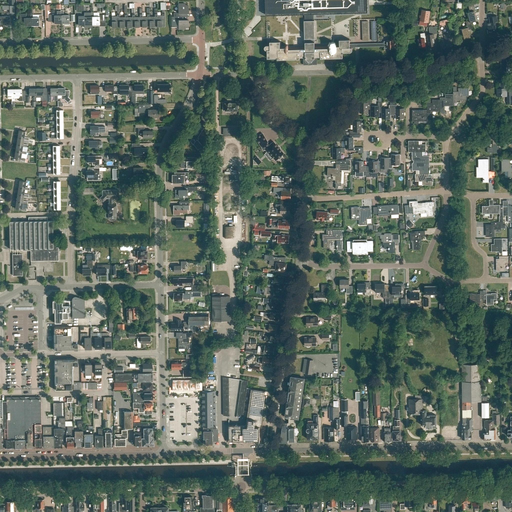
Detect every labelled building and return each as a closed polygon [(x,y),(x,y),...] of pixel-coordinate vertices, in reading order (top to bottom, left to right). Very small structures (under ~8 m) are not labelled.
[(265,0),(266,15),(304,14),(305,21),(314,20),(313,14),(367,12),(367,0),(265,0)] [(187,13),(188,13),(188,5),(185,5),(185,4),(178,4),(178,13),(174,13),(174,17),(179,17),(187,16),(187,13)] [(47,11),(49,11),(49,5),(41,5),(41,9),(44,9),(44,17),(47,17),(47,11)] [(467,12),(469,21),(465,22),(467,28),(461,29),(464,39),(470,38),(468,30),(472,29),(470,23),(476,21),(474,14),(475,13),(473,5),(468,6),(469,12),(467,12)] [(4,10),(2,10),(1,10),(1,16),(2,16),(2,24),(10,24),(10,16),(4,16),(4,10)] [(62,15),(62,24),(64,24),(64,26),(69,25),(69,15),(63,15),(63,10),(60,10),(61,15),(62,15)] [(422,10),(420,21),(428,22),(430,11),(422,10)] [(117,11),(117,16),(112,16),(112,28),(120,27),(119,17),(119,11),(117,11)] [(92,16),(91,16),(91,12),(84,13),(84,16),(78,16),(78,23),(78,25),(92,25),(92,16)] [(94,12),(91,12),(91,16),(92,16),(92,25),(100,24),(100,21),(103,21),(103,15),(99,15),(99,16),(94,16),(94,12)] [(39,15),(39,18),(33,18),(33,13),(31,13),(31,18),(32,18),(32,26),(39,26),(39,21),(42,21),(42,15),(39,15)] [(26,15),(21,15),(21,24),(24,24),(24,26),(32,26),(32,18),(31,18),(26,18),(26,15)] [(54,15),(48,15),(48,22),(54,22),(54,24),(62,24),(62,15),(61,15),(54,15)] [(179,17),(179,20),(178,20),(178,29),(185,29),(185,28),(188,28),(188,20),(187,20),(187,16),(179,17)] [(497,16),(489,17),(490,22),(488,23),(489,30),(488,30),(488,34),(497,32),(495,22),(498,21),(497,16)] [(303,57),(303,65),(317,64),(317,57),(320,57),(320,58),(343,58),(342,52),(348,52),(351,52),(351,51),(352,51),(352,50),(352,49),(352,48),(353,48),(355,48),(355,44),(350,44),(349,39),(348,39),(340,39),(340,40),(339,40),(339,46),(335,46),(334,46),(334,45),(333,44),(332,44),(332,45),(331,46),(315,47),(314,20),(305,21),(303,21),(304,47),(288,47),(288,46),(288,45),(287,45),(286,45),(285,47),(280,48),(280,41),(278,41),(271,41),(271,42),(269,42),(270,44),(269,45),(266,45),(265,46),(264,47),(264,48),(264,49),(265,49),(265,50),(266,50),(266,57),(267,57),(267,58),(277,58),(277,60),(300,59),(299,57),(303,57)] [(452,43),(454,43),(452,33),(453,33),(453,29),(451,22),(445,24),(448,34),(444,35),(446,45),(448,45),(448,46),(453,45),(452,43)] [(387,41),(384,41),(384,43),(384,46),(385,46),(385,48),(390,48),(390,49),(391,48),(394,48),(393,40),(393,39),(392,38),(391,39),(391,40),(387,40),(387,41)] [(501,66),(501,71),(499,71),(499,75),(501,75),(501,76),(506,76),(506,77),(511,76),(511,69),(511,70),(511,59),(511,55),(507,55),(507,59),(502,59),(502,66),(501,66)] [(500,80),(500,88),(496,89),(496,97),(506,96),(507,104),(511,103),(511,85),(506,85),(506,79),(500,80)] [(131,91),(131,87),(128,87),(128,85),(123,85),(123,84),(119,85),(119,91),(127,91),(127,96),(131,96),(131,91)] [(102,95),(102,87),(99,87),(99,85),(90,86),(90,94),(99,94),(99,95),(102,95)] [(102,87),(102,95),(106,95),(106,91),(113,91),(113,85),(104,85),(104,87),(102,87)] [(135,96),(134,94),(144,94),(144,90),(143,90),(143,85),(134,85),(134,87),(131,87),(131,91),(131,96),(135,96)] [(453,91),(453,94),(453,102),(458,102),(457,99),(466,99),(466,96),(469,96),(469,87),(458,88),(458,91),(453,91)] [(58,88),(51,88),(51,94),(47,94),(47,98),(47,102),(51,102),(51,95),(55,95),(55,101),(58,101),(58,95),(58,93),(58,88)] [(58,93),(58,95),(61,95),(61,99),(63,100),(64,99),(68,103),(71,100),(68,97),(69,96),(69,93),(70,92),(70,91),(69,90),(65,90),(65,88),(58,88),(58,93)] [(15,89),(15,96),(19,96),(19,101),(22,101),(26,101),(25,91),(22,91),(22,89),(15,89)] [(47,98),(47,94),(44,94),(43,89),(36,89),(36,95),(40,95),(41,101),(47,101),(47,102),(47,98)] [(453,106),(453,102),(453,94),(445,94),(445,97),(440,97),(440,100),(440,108),(440,111),(440,112),(443,112),(443,113),(446,113),(446,111),(445,111),(444,106),(453,106)] [(371,99),(367,99),(367,103),(359,103),(359,113),(368,113),(368,107),(371,107),(371,106),(371,99)] [(440,108),(440,100),(432,100),(432,103),(427,103),(427,110),(427,114),(427,120),(433,120),(433,111),(440,111),(440,108)] [(226,104),(226,105),(223,105),(223,110),(226,110),(226,112),(230,112),(230,110),(238,110),(238,103),(237,103),(237,102),(233,102),(233,103),(232,103),(231,103),(231,102),(230,102),(229,103),(229,104),(226,104)] [(371,106),(371,107),(371,116),(379,116),(379,111),(382,111),(382,108),(382,102),(378,103),(378,106),(371,106)] [(148,117),(158,117),(158,110),(150,110),(150,104),(138,105),(138,108),(134,108),(135,116),(139,116),(139,112),(148,112),(148,124),(148,117)] [(393,105),(389,105),(389,108),(382,108),(382,111),(382,119),(390,119),(390,113),(393,113),(393,105)] [(393,105),(393,113),(396,113),(396,119),(404,119),(404,108),(396,108),(396,105),(393,105)] [(427,121),(427,120),(427,114),(427,110),(412,110),(412,122),(414,122),(414,124),(419,124),(419,121),(427,121)] [(198,137),(204,127),(207,122),(202,118),(198,124),(190,136),(189,137),(192,139),(190,141),(193,145),(194,144),(198,149),(202,146),(198,140),(199,138),(198,137)] [(353,121),(353,131),(350,131),(350,134),(358,134),(358,132),(361,131),(361,121),(353,121)] [(90,126),(90,132),(90,135),(95,135),(95,132),(105,132),(105,126),(90,126)] [(144,128),(138,128),(138,133),(143,133),(143,138),(152,137),(152,131),(144,131),(144,128)] [(17,138),(24,139),(24,140),(28,140),(29,138),(24,137),(25,131),(19,130),(17,138)] [(494,131),(489,131),(489,140),(492,140),(493,147),(487,147),(487,153),(499,153),(498,133),(494,133),(494,131)] [(263,134),(256,138),(261,146),(262,145),(268,152),(273,158),(276,160),(278,158),(279,159),(282,156),(281,155),(284,153),(274,142),(269,146),(266,143),(268,142),(263,134)] [(345,148),(347,148),(353,148),(353,138),(358,138),(358,134),(350,134),(350,137),(345,137),(345,148)] [(23,144),(24,140),(24,139),(17,138),(16,144),(23,146),(22,146),(27,147),(27,145),(23,144)] [(419,141),(408,141),(408,145),(408,147),(408,153),(412,153),(422,152),(426,152),(425,144),(419,145),(419,141)] [(15,152),(21,153),(21,154),(26,154),(26,152),(22,151),(22,146),(23,146),(16,144),(15,152)] [(134,151),(134,156),(138,156),(138,155),(147,155),(147,148),(140,148),(140,144),(132,144),(132,151),(134,151)] [(345,148),(341,148),(332,148),(333,158),(341,158),(341,152),(345,152),(345,148)] [(20,159),(20,160),(25,161),(25,158),(21,158),(21,154),(21,153),(15,152),(14,158),(20,159)] [(412,156),(412,158),(412,160),(418,160),(418,163),(424,163),(429,163),(429,156),(422,156),(422,152),(412,153),(412,156)] [(389,160),(389,166),(389,169),(393,169),(393,165),(400,165),(400,155),(392,155),(392,160),(389,160)] [(87,156),(87,162),(92,162),(92,165),(99,165),(99,159),(102,159),(102,156),(98,156),(87,156)] [(181,161),(181,168),(197,168),(197,157),(187,157),(187,161),(181,161)] [(389,166),(389,160),(389,158),(380,158),(380,164),(378,164),(378,172),(381,172),(381,169),(389,169),(389,166)] [(482,159),(483,168),(480,168),(480,171),(483,171),(483,183),(489,182),(488,159),(482,159)] [(511,163),(510,164),(510,159),(501,159),(501,172),(508,171),(508,178),(511,177),(511,163)] [(350,170),(351,165),(350,164),(350,160),(336,161),(336,164),(336,168),(328,168),(328,167),(327,176),(328,176),(336,176),(335,183),(336,183),(335,189),(337,189),(338,188),(338,186),(341,186),(341,183),(342,183),(341,183),(342,170),(350,170)] [(364,161),(355,161),(355,172),(363,172),(363,176),(366,176),(367,168),(364,168),(364,161)] [(367,168),(366,176),(370,176),(370,172),(378,172),(378,164),(378,161),(369,161),(369,168),(367,168)] [(429,166),(429,163),(424,163),(418,163),(412,163),(412,171),(419,171),(419,174),(429,174),(429,170),(430,170),(430,168),(429,168),(429,166)] [(94,168),(94,171),(86,171),(86,177),(87,177),(87,181),(99,181),(99,180),(97,180),(97,175),(99,175),(99,168),(94,168)] [(130,171),(130,176),(142,176),(142,174),(142,168),(133,168),(133,170),(130,171)] [(171,178),(171,184),(173,184),(173,183),(176,183),(180,183),(184,183),(184,179),(188,179),(188,172),(175,172),(175,174),(172,175),(172,178),(171,178)] [(431,174),(429,174),(419,174),(415,174),(415,182),(422,182),(422,185),(432,185),(432,181),(432,179),(431,179),(431,174)] [(272,176),(271,181),(278,181),(282,181),(282,183),(291,184),(292,176),(283,175),(283,177),(278,177),(278,176),(272,176)] [(19,181),(18,188),(24,189),(24,190),(29,191),(29,188),(24,187),(25,182),(19,181)] [(185,190),(175,190),(175,198),(183,198),(183,195),(188,195),(188,192),(192,192),(192,191),(198,191),(198,186),(185,187),(185,190)] [(282,198),(282,199),(285,199),(285,198),(291,199),(291,194),(290,194),(290,192),(282,191),(283,188),(274,187),(274,193),(278,194),(278,198),(282,198)] [(17,195),(23,196),(23,197),(28,197),(28,195),(23,194),(24,190),(24,189),(18,188),(17,195)] [(109,203),(108,203),(108,213),(105,213),(105,217),(108,217),(108,218),(110,218),(110,219),(111,220),(112,220),(114,220),(115,219),(115,218),(116,217),(116,203),(113,203),(113,198),(118,198),(118,190),(102,190),(102,195),(100,198),(103,201),(105,199),(109,199),(109,203)] [(16,202),(22,203),(22,204),(27,204),(27,202),(22,201),(23,197),(23,196),(17,195),(16,202)] [(188,209),(190,209),(189,201),(179,202),(179,205),(173,205),(173,215),(180,215),(180,213),(188,213),(188,209)] [(425,202),(425,203),(418,203),(417,201),(409,201),(409,207),(412,207),(413,215),(418,215),(418,213),(427,212),(427,216),(433,216),(432,202),(425,202)] [(15,209),(21,210),(21,211),(26,211),(26,209),(21,208),(22,204),(22,203),(16,202),(15,209)] [(290,206),(284,206),(284,205),(276,205),(276,209),(277,209),(277,213),(290,213),(290,206)] [(388,206),(378,207),(378,216),(398,214),(398,205),(388,206)] [(489,218),(492,218),(492,214),(500,213),(500,217),(499,217),(499,222),(503,222),(503,206),(500,206),(500,205),(489,205),(489,206),(482,206),(482,213),(489,213),(489,218)] [(367,219),(371,219),(371,214),(368,215),(368,212),(362,212),(362,208),(360,208),(360,207),(351,208),(352,216),(359,216),(360,225),(367,225),(367,219)] [(317,211),(316,220),(329,220),(329,216),(327,216),(327,212),(317,211)] [(28,222),(10,222),(10,247),(22,247),(22,249),(31,249),(31,261),(58,261),(58,243),(52,243),(52,222),(47,222),(47,217),(28,217),(28,222)] [(185,227),(185,223),(193,223),(192,217),(186,217),(186,220),(176,221),(176,227),(185,227)] [(279,225),(279,228),(289,228),(290,221),(278,221),(278,219),(269,218),(268,224),(279,225)] [(501,229),(501,228),(505,228),(505,225),(503,225),(503,222),(499,222),(491,222),(491,225),(489,225),(489,227),(486,227),(486,236),(494,236),(494,230),(501,229)] [(333,235),(323,235),(323,241),(324,241),(324,249),(330,248),(330,244),(329,244),(329,240),(337,240),(337,250),(343,250),(343,242),(340,242),(340,236),(342,236),(342,230),(333,230),(333,235)] [(415,233),(410,233),(411,242),(412,242),(413,250),(420,249),(419,246),(421,246),(421,240),(423,240),(423,236),(425,236),(424,231),(415,231),(415,233)] [(395,253),(395,243),(399,243),(399,235),(391,235),(391,234),(384,234),(384,235),(380,235),(380,237),(380,239),(381,239),(382,241),(382,242),(383,242),(383,243),(383,245),(384,245),(384,248),(384,249),(388,249),(388,253),(395,253)] [(273,235),(273,239),(278,239),(277,243),(282,243),(284,243),(289,243),(289,235),(278,235),(273,235)] [(494,239),(494,244),(491,244),(491,252),(499,252),(499,253),(502,253),(502,239),(494,239)] [(353,241),(347,241),(347,252),(352,252),(352,255),(360,255),(360,240),(353,240),(353,241)] [(367,241),(367,240),(360,240),(360,255),(367,255),(367,252),(373,252),(373,241),(367,241)] [(137,250),(133,250),(133,254),(137,254),(137,259),(139,259),(142,259),(141,259),(147,258),(147,257),(147,255),(146,249),(141,249),(141,251),(138,251),(137,251),(137,250)] [(22,254),(13,255),(13,276),(23,275),(22,254)] [(504,271),(504,263),(508,263),(508,256),(506,256),(499,256),(499,262),(497,262),(497,271),(504,271)] [(270,260),(269,265),(276,266),(276,270),(285,271),(286,264),(285,264),(286,257),(279,258),(273,257),(272,261),(270,260)] [(87,269),(82,269),(82,275),(90,275),(90,269),(93,269),(92,260),(87,260),(87,269)] [(185,265),(186,265),(186,262),(181,262),(181,266),(174,266),(174,272),(181,272),(181,269),(185,269),(185,265)] [(43,263),(43,272),(53,271),(52,263),(43,263)] [(97,269),(96,269),(96,275),(99,275),(99,276),(106,276),(106,268),(110,268),(110,264),(97,265),(97,269)] [(274,280),(273,284),(283,286),(284,278),(275,277),(275,274),(267,273),(266,276),(272,277),(272,280),(274,280)] [(349,280),(340,280),(341,287),(347,287),(347,293),(353,293),(352,286),(349,286),(349,280)] [(366,284),(357,284),(357,292),(365,292),(365,295),(371,295),(371,289),(366,289),(366,284)] [(385,284),(375,284),(375,289),(375,293),(382,293),(383,299),(388,299),(388,291),(385,291),(385,284)] [(388,291),(388,299),(394,299),(394,295),(401,295),(401,289),(404,289),(404,284),(395,284),(395,286),(392,286),(392,291),(388,291)] [(326,296),(329,296),(329,285),(321,285),(321,293),(314,293),(314,301),(326,301),(326,296)] [(437,286),(425,287),(425,296),(427,296),(427,294),(437,294),(437,286)] [(268,289),(267,293),(273,294),(273,297),(281,298),(282,291),(277,291),(277,290),(274,290),(268,289)] [(191,296),(201,296),(201,291),(199,291),(192,291),(185,291),(185,293),(183,293),(183,294),(174,294),(174,297),(174,300),(174,301),(179,301),(183,301),(183,299),(191,299),(191,296)] [(410,295),(406,295),(406,304),(410,304),(410,303),(414,303),(414,300),(419,300),(419,293),(413,293),(413,291),(410,291),(410,295)] [(481,305),(480,299),(483,299),(483,291),(480,291),(480,294),(475,294),(470,294),(470,300),(473,300),(473,305),(481,305)] [(497,293),(491,294),(487,294),(487,291),(483,291),(483,299),(487,299),(487,305),(494,305),(494,300),(497,300),(497,293)] [(72,299),(72,301),(69,301),(69,300),(57,301),(56,301),(55,301),(55,302),(54,302),(54,303),(53,303),(53,304),(53,305),(52,305),(52,309),(56,309),(56,311),(54,313),(55,323),(61,323),(61,319),(68,319),(68,312),(70,312),(70,310),(72,310),(72,318),(85,318),(84,299),(76,296),(75,296),(74,296),(73,297),(72,297),(72,298),(72,299)] [(213,321),(230,321),(230,296),(212,296),(213,321)] [(271,299),(264,298),(263,303),(267,303),(266,305),(271,306),(271,309),(280,310),(281,306),(280,305),(280,303),(275,303),(275,302),(272,301),(272,302),(271,302),(271,299)] [(135,308),(130,308),(130,309),(126,309),(127,324),(130,324),(130,318),(135,318),(135,308)] [(270,317),(269,319),(278,321),(279,314),(270,313),(264,313),(264,316),(270,317)] [(189,326),(209,325),(209,315),(189,316),(189,322),(183,322),(183,323),(181,323),(181,320),(176,320),(177,323),(172,324),(172,330),(183,330),(183,327),(189,327),(189,326)] [(318,317),(306,317),(306,326),(318,326),(318,317)] [(269,328),(268,331),(276,332),(276,331),(277,331),(277,329),(277,326),(265,324),(265,327),(269,328)] [(71,350),(77,350),(77,344),(72,344),(72,327),(54,327),(54,335),(55,335),(55,342),(54,342),(54,350),(66,350),(66,349),(71,349),(71,350)] [(87,333),(80,334),(80,341),(84,340),(84,348),(91,348),(91,340),(90,338),(87,338),(87,333)] [(90,338),(91,340),(94,340),(94,348),(101,348),(101,340),(100,340),(100,337),(97,338),(97,333),(93,333),(90,333),(90,338)] [(100,340),(101,340),(104,340),(104,348),(111,348),(111,337),(107,337),(107,333),(100,333),(100,337),(100,340)] [(185,338),(178,338),(178,349),(189,349),(189,337),(192,337),(192,333),(185,333),(185,338)] [(264,340),(267,341),(267,342),(275,343),(276,338),(273,337),(274,336),(268,335),(268,336),(265,336),(264,340)] [(150,337),(137,337),(137,338),(138,338),(138,341),(137,342),(137,346),(138,347),(145,347),(145,343),(150,343),(150,341),(151,341),(151,338),(150,338),(150,337)] [(310,346),(316,346),(316,337),(305,337),(305,346),(307,346),(307,347),(309,347),(310,346)] [(262,345),(261,350),(260,352),(264,353),(269,354),(269,353),(273,354),(273,353),(274,353),(274,351),(273,350),(274,347),(268,346),(265,345),(265,346),(262,345)] [(272,362),(272,358),(259,356),(258,363),(271,365),(272,365),(272,362)] [(470,409),(470,401),(481,401),(481,381),(480,381),(480,358),(462,359),(462,382),(462,423),(462,439),(467,439),(467,438),(471,438),(471,431),(472,431),(472,409),(470,409)] [(66,360),(54,360),(54,364),(55,364),(55,375),(54,375),(54,390),(81,390),(81,383),(73,383),(73,365),(77,365),(77,359),(71,359),(71,360),(66,361),(66,360)] [(311,374),(313,360),(304,359),(302,373),(311,374)] [(91,370),(91,367),(91,364),(85,364),(85,367),(81,367),(81,371),(85,371),(85,375),(91,375),(91,370)] [(91,367),(91,370),(95,370),(95,375),(101,374),(101,364),(95,364),(95,367),(91,367)] [(152,373),(131,373),(115,373),(115,381),(131,381),(152,381),(152,373)] [(291,376),(285,416),(298,418),(304,378),(291,376)] [(248,381),(242,380),(237,416),(243,417),(248,381)] [(259,441),(259,421),(262,421),(262,422),(263,422),(267,391),(251,389),(253,389),(247,426),(235,427),(235,425),(229,425),(229,441),(230,441),(259,441)] [(147,400),(152,399),(152,398),(153,398),(153,396),(152,396),(152,393),(133,393),(133,402),(133,408),(138,408),(138,412),(144,412),(144,413),(144,414),(145,414),(147,414),(151,414),(152,414),(152,413),(152,410),(152,407),(152,403),(139,403),(138,402),(144,402),(143,400),(144,400),(147,400)] [(304,398),(303,408),(310,405),(311,399),(304,398)] [(41,447),(41,428),(41,424),(40,399),(25,399),(6,400),(6,402),(2,402),(3,429),(4,429),(5,448),(14,448),(32,448),(32,424),(34,424),(34,432),(37,432),(37,438),(34,438),(35,448),(41,447)] [(422,410),(422,399),(409,399),(409,414),(421,414),(421,425),(426,425),(426,427),(432,427),(432,428),(436,427),(436,415),(428,415),(426,415),(426,410),(422,410)] [(489,402),(481,402),(481,417),(489,417),(489,402)] [(339,419),(339,410),(339,407),(333,407),(329,407),(330,419),(334,419),(334,428),(335,428),(335,429),(336,430),(338,430),(339,429),(339,428),(340,428),(340,419),(339,419)] [(486,434),(483,434),(483,439),(483,440),(494,440),(496,439),(495,428),(494,428),(494,424),(499,423),(499,414),(499,411),(492,411),(492,414),(492,420),(486,420),(486,434)] [(132,412),(123,412),(123,428),(132,428),(132,412)] [(313,420),(308,420),(308,424),(308,427),(307,428),(306,429),(306,430),(307,431),(308,432),(308,438),(310,440),(311,440),(312,440),(313,438),(318,438),(318,415),(314,415),(314,423),(313,423),(313,420)] [(61,428),(53,428),(54,447),(62,447),(62,442),(62,434),(63,434),(63,428),(65,428),(65,417),(59,418),(59,422),(60,422),(61,428)] [(298,419),(289,419),(289,423),(283,422),(280,442),(288,443),(288,441),(295,441),(295,428),(298,428),(298,419)] [(76,447),(83,447),(82,421),(77,421),(77,427),(79,427),(79,431),(74,431),(75,442),(76,442),(76,447)] [(92,429),(93,429),(93,426),(86,427),(86,430),(85,430),(85,432),(86,432),(86,433),(85,433),(85,434),(84,434),(84,447),(92,447),(92,442),(92,441),(92,429)] [(43,448),(53,447),(53,427),(42,427),(43,448)] [(334,427),(324,427),(324,437),(325,437),(325,441),(334,441),(334,427)] [(347,435),(347,439),(357,439),(357,438),(358,438),(357,435),(357,434),(357,427),(347,427),(347,432),(347,435)] [(384,432),(383,432),(384,442),(392,442),(391,432),(391,428),(387,428),(387,427),(384,427),(384,432)] [(152,428),(143,428),(143,436),(141,436),(141,445),(153,445),(153,438),(153,433),(152,433),(152,428)] [(379,428),(371,428),(371,442),(378,442),(378,436),(379,436),(379,428)] [(98,429),(98,435),(94,436),(95,447),(103,446),(102,429),(98,429)] [(212,429),(204,429),(204,439),(206,439),(206,445),(207,445),(213,444),(213,441),(218,441),(218,430),(212,430),(212,429)] [(112,430),(103,430),(104,446),(112,446),(112,430)] [(127,430),(121,430),(122,434),(114,434),(114,446),(125,446),(125,438),(127,438),(127,430)] [(498,490),(489,490),(489,500),(498,500),(498,490)] [(367,493),(367,495),(363,495),(363,506),(370,506),(370,503),(372,503),(372,492),(367,493)] [(392,492),(383,492),(383,498),(380,498),(380,508),(392,508),(392,492)] [(406,492),(406,498),(405,498),(405,506),(414,506),(414,498),(413,498),(413,492),(406,492)] [(470,493),(461,493),(462,509),(465,509),(465,503),(470,503),(470,497),(471,497),(472,496),(472,495),(471,494),(470,494),(470,493)] [(335,511),(336,511),(338,511),(338,502),(336,502),(336,495),(334,496),(334,495),(332,494),(330,495),(330,496),(328,496),(329,505),(328,505),(328,508),(332,508),(332,511),(331,511),(335,511)] [(192,496),(185,497),(185,502),(184,502),(184,508),(193,508),(193,501),(192,501),(192,496)] [(203,508),(200,508),(200,511),(213,511),(214,508),(215,508),(215,506),(213,506),(213,496),(203,496),(203,508)] [(223,502),(223,511),(233,511),(233,502),(232,502),(232,496),(224,496),(224,502),(223,502)] [(355,496),(342,496),(342,504),(341,504),(341,509),(346,509),(346,507),(355,506),(355,496)] [(125,511),(125,509),(129,509),(129,501),(129,497),(122,497),(122,503),(119,503),(118,511),(125,511)] [(278,511),(278,505),(269,505),(269,498),(256,498),(256,505),(258,505),(257,511),(278,511)] [(41,511),(41,508),(44,508),(44,500),(37,500),(37,505),(36,505),(36,508),(37,508),(37,510),(34,510),(34,511),(41,511)] [(320,511),(321,500),(311,500),(311,510),(314,510),(314,511),(317,511),(316,511),(320,511)] [(73,511),(73,506),(72,507),(71,501),(64,501),(64,507),(63,507),(62,511),(73,511)]
